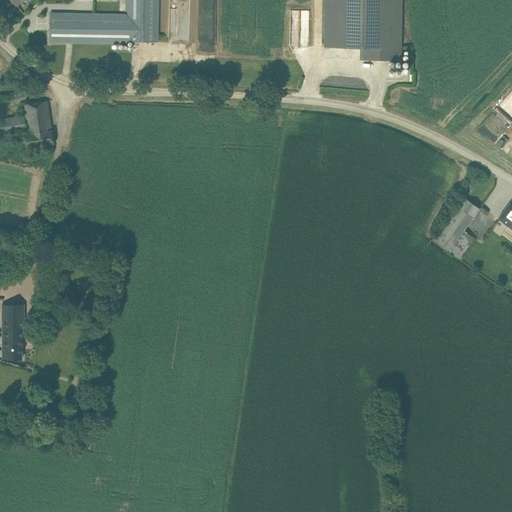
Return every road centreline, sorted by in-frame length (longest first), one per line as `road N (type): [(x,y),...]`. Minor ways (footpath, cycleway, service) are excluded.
road 1 (unclassified): [(511,186),(395,118),(341,103),(85,81),(54,68),(0,20)]
road 2 (unknown): [(64,72),(37,277)]
